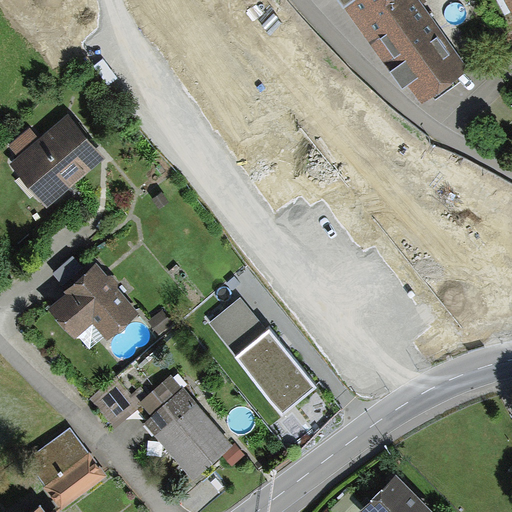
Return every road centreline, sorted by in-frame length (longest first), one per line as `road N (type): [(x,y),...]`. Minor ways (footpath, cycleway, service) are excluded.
road 1 (unknown): [(402,406),(162,104),(113,0)]
road 2 (tertiary): [(511,359),(428,389),(257,511)]
road 3 (residential): [(299,0),(421,120),(511,171)]
road 4 (residential): [(165,511),(0,341)]
